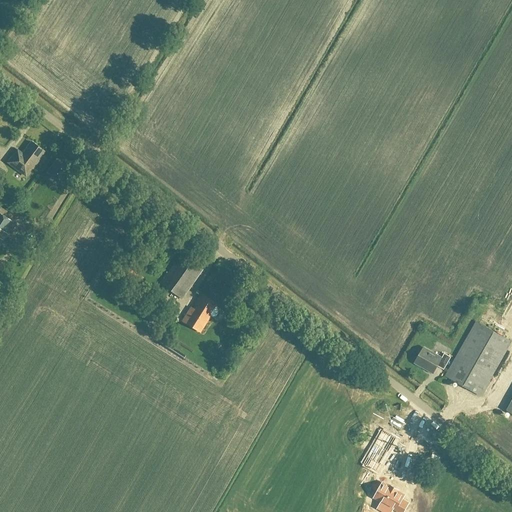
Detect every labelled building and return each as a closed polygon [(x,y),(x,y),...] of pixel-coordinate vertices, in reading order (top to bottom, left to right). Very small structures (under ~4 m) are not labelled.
[(36,162),(45,151),(32,142),(22,156),(17,152),(9,162),(26,176),(32,168),(33,169),(37,163),(36,162)] [(64,184),(72,173),(57,161),(48,173),(64,184)] [(0,244),(13,223),(0,214),(0,244)] [(31,242),(35,234),(28,230),(24,237),(31,242)] [(35,249),(41,240),(35,236),(29,245),(35,249)] [(137,287),(144,277),(127,266),(121,275),(137,287)] [(164,277),(160,283),(182,299),(186,293),(164,277)] [(219,308),(217,307),(218,304),(201,294),(192,308),(191,307),(182,321),(201,333),(211,316),(213,317),(216,317),(220,311),(219,308)] [(481,396),(511,342),(476,322),(445,376),(481,396)] [(444,354),(442,358),(423,348),(415,363),(434,373),(438,366),(444,370),(451,358),(444,354)] [(382,431),(375,444),(389,452),(396,439),(382,431)] [(396,480),(394,485),(408,491),(424,453),(403,444),(389,477),(396,480)] [(381,465),(368,457),(364,464),(377,472),(381,465)] [(382,484),(374,498),(381,502),(377,508),(383,511),(391,511),(393,509),(397,511),(403,511),(408,504),(401,500),(404,496),(397,492),(389,488),(382,484)]
